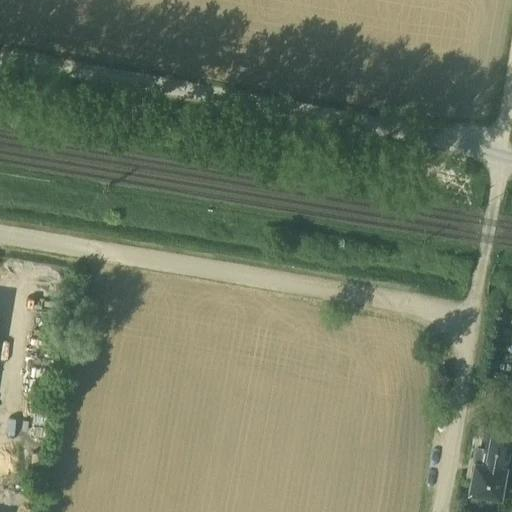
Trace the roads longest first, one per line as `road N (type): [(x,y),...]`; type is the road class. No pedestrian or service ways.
road 1 (unclassified): [(441,511),(477,313),(0,236)]
road 2 (unclassified): [(0,55),(477,137),(503,154)]
road 3 (unknown): [(503,154),(457,284)]
